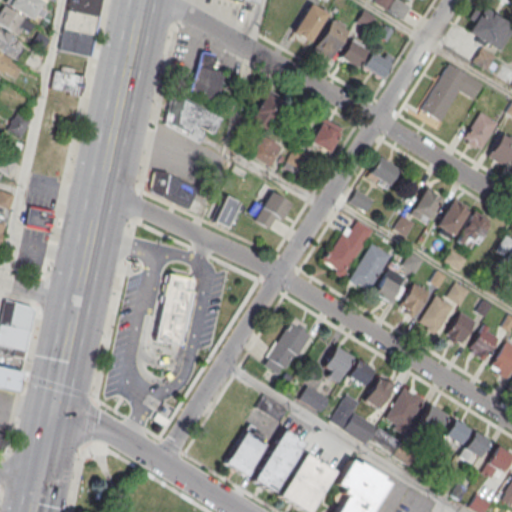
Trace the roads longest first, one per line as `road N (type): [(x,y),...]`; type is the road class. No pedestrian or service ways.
road 1 (residential): [(450,0),(163,461)]
road 2 (residential): [(164,0),(511,204)]
road 3 (secondary): [(141,0),(75,303)]
road 4 (residential): [(277,276),(511,419)]
road 5 (residential): [(100,189),(277,276)]
road 6 (residential): [(53,408),(163,461)]
